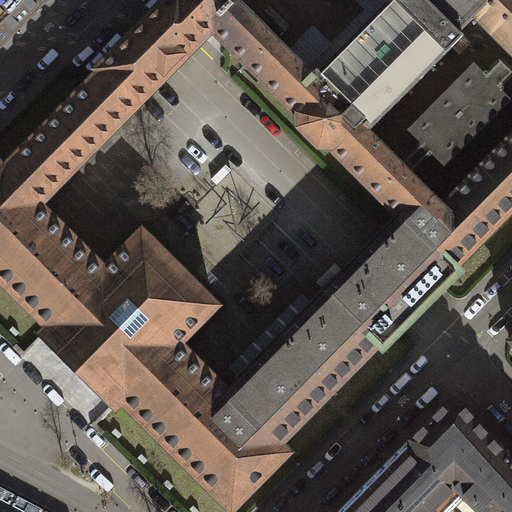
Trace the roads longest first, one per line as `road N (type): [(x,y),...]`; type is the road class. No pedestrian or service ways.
road 1 (residential): [(454,349),(295,511)]
road 2 (residential): [(0,88),(89,0)]
